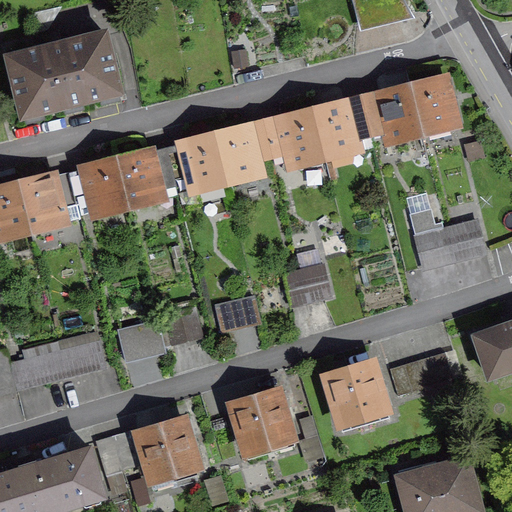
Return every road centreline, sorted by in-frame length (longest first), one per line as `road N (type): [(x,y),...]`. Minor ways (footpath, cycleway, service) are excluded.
road 1 (residential): [(511,284),(0,443)]
road 2 (residential): [(473,37),(0,162)]
